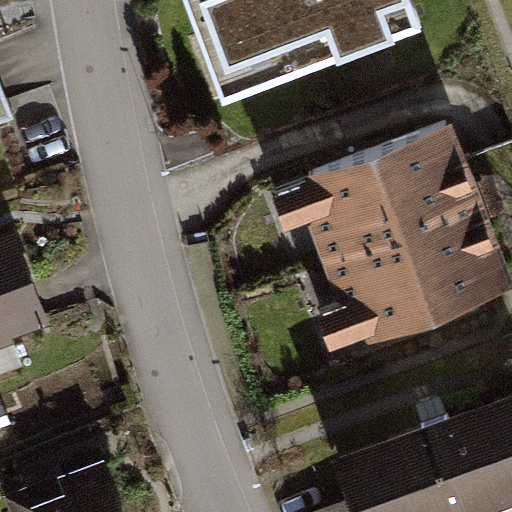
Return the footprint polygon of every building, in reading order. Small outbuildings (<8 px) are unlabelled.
[(409,0),(185,0),(222,97),(418,23),(409,0)] [(0,114),(12,109),(0,78),(0,114)] [(453,111),(301,170),(304,179),(272,191),(285,225),(305,217),(338,301),(314,310),(329,348),(364,334),(367,342),(511,286),(511,263),(489,205),(453,111)] [(0,234),(0,345),(14,340),(12,336),(50,322),(13,229),(0,234)] [(477,511),(511,499),(511,389),(439,417),(333,456),(348,497),(353,511),(477,511)] [(124,511),(103,455),(59,472),(5,493),(12,511),(124,511)] [(353,511),(348,497),(307,511),(353,511)]
